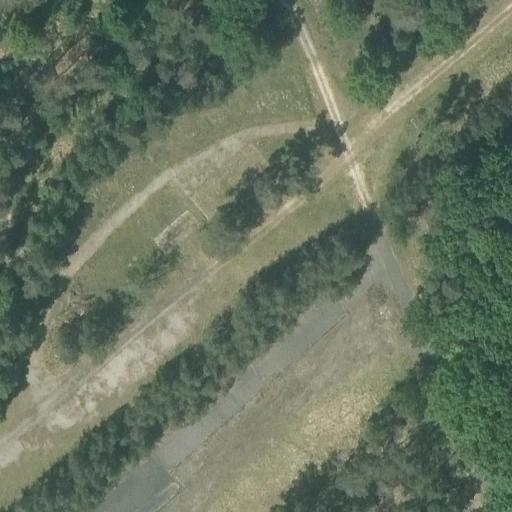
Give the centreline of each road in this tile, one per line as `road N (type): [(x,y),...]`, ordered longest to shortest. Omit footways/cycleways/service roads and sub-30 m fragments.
road 1 (track): [(290,0),(353,148),(363,215),(486,511)]
road 2 (track): [(353,148),(511,11)]
